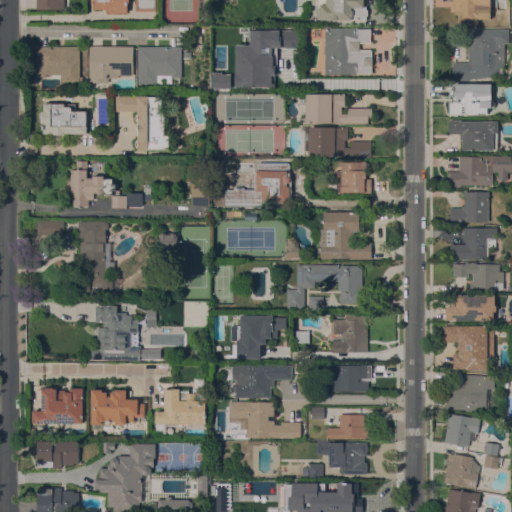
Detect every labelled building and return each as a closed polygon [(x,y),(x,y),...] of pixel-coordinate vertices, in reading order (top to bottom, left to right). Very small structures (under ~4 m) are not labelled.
[(64,0),(64,9),(36,9),(36,0),(64,0)] [(130,0),(130,7),(128,7),(128,12),(105,12),(105,9),(94,9),(94,2),(92,0),(130,0)] [(157,0),(157,11),(135,10),(135,0),(157,0)] [(364,0),(364,6),(366,6),(366,9),(368,9),(368,16),(366,16),(366,19),(365,19),(365,25),(339,25),(339,19),(320,19),(320,16),(317,16),(316,13),(315,8),(317,7),(317,0),(364,0)] [(478,19),(478,22),(458,22),(458,13),(455,13),(455,6),(453,6),(453,0),(490,0),(490,19),(478,19)] [(372,27),(372,44),(359,44),(359,49),(371,49),(371,74),(325,74),(325,27),(372,27)] [(453,76),(453,62),(468,62),(468,29),(508,29),(508,43),(504,43),(504,64),(503,64),(503,76),(453,76)] [(271,37),(271,41),(272,41),(272,47),(271,47),(271,50),(256,50),(256,58),(258,58),(258,65),(256,65),(256,77),(262,77),(262,88),(243,88),(243,85),(232,85),(232,82),(231,82),(231,81),(230,80),(230,76),(231,76),(231,75),(230,75),(230,68),(231,68),(231,61),(229,61),(229,46),(240,46),(240,38),(271,37)] [(79,46),(80,82),(60,82),(60,77),(36,77),(36,46),(79,46)] [(133,46),(133,75),(118,75),(118,78),(108,78),(108,82),(89,82),(89,46),(133,46)] [(181,46),(181,78),(172,78),(172,83),(167,83),(167,79),(162,79),(162,83),(138,83),(138,46),(181,46)] [(491,83),(491,99),(493,99),(494,101),(494,104),(494,105),(493,106),(492,106),(491,106),(491,107),(488,107),(487,113),(478,112),(478,114),(449,114),(449,101),(453,101),(453,83),(491,83)] [(306,93),(332,94),(332,93),(345,93),(345,106),(342,106),(342,114),(348,114),(348,107),(372,108),(372,117),(368,117),(368,122),(332,122),(332,123),(306,122),(306,93)] [(162,96),(162,111),(165,112),(164,135),(170,135),(170,150),(138,150),(138,146),(136,146),(136,140),(137,140),(138,120),(136,120),(136,114),(138,114),(138,111),(116,111),(116,95),(162,96)] [(44,111),(44,103),(65,103),(65,106),(70,106),(72,108),(72,111),(87,111),(87,133),(65,133),(65,134),(53,135),(53,133),(44,133),(44,129),(42,129),(42,111),(44,111)] [(449,119),(460,119),(460,120),(498,120),(498,133),(497,133),(497,148),(493,148),(493,150),(462,150),(462,139),(460,139),(460,133),(449,133),(449,119)] [(371,141),(371,157),(345,157),(345,156),(309,156),(309,127),(335,127),(335,126),(348,126),(348,139),(345,139),(345,147),(351,147),(351,141),(371,141)] [(448,171),(460,171),(460,156),(480,156),(480,155),(511,155),(511,171),(507,171),(507,179),(498,179),(498,171),(492,171),(492,184),(461,184),(461,185),(448,185),(448,171)] [(126,207),(111,207),(111,195),(102,195),(103,192),(101,192),(101,193),(96,193),(96,192),(93,192),(93,199),(88,199),(88,206),(73,205),(73,192),(70,192),(71,183),(68,183),(69,177),(70,177),(71,169),(76,169),(76,160),(87,160),(87,177),(93,177),(93,175),(104,175),(104,177),(113,178),(113,183),(116,183),(116,189),(119,190),(119,194),(113,194),(127,195),(126,207)] [(331,190),(327,190),(327,175),(335,175),(335,170),(340,170),(340,161),(362,162),(362,161),(366,161),(366,170),(364,170),(364,171),(366,171),(366,178),(371,178),(371,191),(340,191),(331,191),(331,190)] [(191,204),(192,187),(209,187),(209,204),(191,204)] [(489,191),(489,197),(488,197),(488,199),(497,199),(496,221),(463,221),(463,222),(459,222),(459,220),(449,220),(450,207),(461,207),(461,206),(464,206),(464,191),(489,191)] [(359,211),(359,231),(354,231),(354,243),(371,243),(371,258),(349,258),(349,257),(320,257),(320,229),(323,229),(323,211),(359,211)] [(63,234),(37,233),(37,220),(64,220),(63,234)] [(105,221),(104,276),(111,276),(111,287),(94,287),(94,282),(90,282),(90,291),(83,291),(84,257),(78,257),(79,233),(78,233),(78,220),(97,221),(105,221)] [(463,227),(486,227),(497,227),(497,238),(496,238),(496,247),(488,247),(488,252),(487,252),(487,258),(450,258),(450,242),(453,242),(453,244),(465,244),(465,237),(463,237),(463,227)] [(178,232),(178,249),(161,249),(161,232),(178,232)] [(285,257),(285,260),(282,260),(282,255),(285,255),(285,252),(287,252),(287,236),(293,236),(293,240),(295,240),(295,241),(298,241),(298,246),(303,246),(303,257),(290,257),(285,257)] [(453,263),(464,263),(464,262),(476,262),(476,263),(499,263),(499,271),(503,271),(503,289),(500,289),(500,290),(496,290),(496,289),(469,289),(469,282),(472,282),(472,273),(468,273),(468,276),(453,276),(453,263)] [(338,264),(338,265),(358,265),(358,267),(362,267),(362,286),(359,286),(359,302),(340,302),(340,300),(339,300),(339,295),(340,295),(340,292),(341,292),(341,290),(338,290),(338,281),(314,280),(314,287),(304,287),(304,309),(286,309),(286,288),(296,288),(296,264),(338,264)] [(446,319),(446,306),(451,306),(451,301),(454,301),(453,300),(452,298),(453,297),(454,296),(454,294),(495,294),(495,305),(496,305),(496,311),(494,311),(494,312),(495,315),(494,317),(493,320),(446,319)] [(323,295),(323,299),(324,299),(324,310),(309,310),(309,295),(323,295)] [(90,359),(90,349),(97,349),(98,327),(103,327),(103,321),(96,321),(96,305),(121,305),(121,315),(132,315),(132,319),(138,319),(138,332),(132,332),(132,345),(141,345),(140,360),(90,359)] [(366,349),(344,349),(344,351),(331,351),(331,338),(339,338),(339,332),(335,332),(335,330),(332,330),(332,317),(344,317),(344,312),(364,312),(364,327),(366,327),(366,349)] [(241,357),(241,356),(237,356),(235,356),(235,354),(233,354),(233,343),(237,343),(237,338),(238,338),(238,325),(240,325),(240,314),(272,314),(272,316),(286,316),(286,328),(277,328),(277,337),(265,337),(265,343),(258,343),(258,344),(260,344),(260,357),(241,357)] [(494,356),(488,356),(488,369),(466,369),(466,368),(453,368),(453,353),(459,353),(459,341),(444,341),(444,326),(494,325),(494,356)] [(309,330),(309,342),(296,342),(296,330),(309,330)] [(292,364),(292,378),(285,378),(271,378),(271,397),(235,397),(235,379),(227,379),(227,364),(285,364),(292,364)] [(332,390),(332,391),(319,391),(319,376),(323,376),(323,364),(371,365),(371,378),(368,378),(368,391),(332,390)] [(445,408),(446,396),(452,396),(452,388),(458,388),(459,373),(495,376),(494,388),(487,388),(485,412),(465,411),(465,409),(445,408)] [(84,422),(79,422),(79,424),(73,424),(73,422),(71,422),(71,423),(65,423),(65,422),(64,422),(64,423),(60,423),(60,422),(40,422),(40,423),(35,423),(35,422),(33,422),(33,410),(42,410),(42,388),(46,388),(46,387),(53,387),(53,388),(57,388),(57,389),(66,389),(66,391),(70,391),(70,387),(83,387),(84,422)] [(207,388),(206,423),(194,423),(194,424),(188,424),(188,423),(156,423),(156,411),(165,411),(165,407),(164,407),(164,402),(165,402),(165,401),(164,401),(164,396),(165,396),(164,396),(164,391),(165,391),(165,388),(180,388),(180,389),(189,390),(189,392),(193,392),(193,388),(204,388),(207,388)] [(142,416),(142,417),(139,417),(139,416),(134,416),(134,421),(131,421),(128,421),(127,421),(127,424),(116,424),(116,421),(103,421),(103,430),(92,430),(92,424),(91,424),(91,389),(102,389),(102,391),(107,391),(107,396),(111,396),(111,391),(114,391),(114,390),(116,390),(116,389),(126,389),(126,398),(138,398),(138,403),(145,403),(145,416),(142,416)] [(248,401),(274,402),(274,415),(268,415),(268,420),(274,420),(274,424),(281,424),(281,421),(300,421),(300,437),(246,436),(246,428),(240,428),(240,421),(229,421),(229,401),(248,401)] [(324,406),(324,418),(312,418),(312,406),(324,406)] [(449,413),(471,416),(480,417),(477,433),(476,432),(474,440),(470,440),(469,445),(444,441),(449,413)] [(364,414),(364,426),(371,426),(371,437),(327,437),(327,427),(339,427),(340,414),(364,414)] [(79,462),(74,462),(74,464),(61,464),(61,467),(38,467),(38,440),(79,440),(79,462)] [(341,473),(341,472),(340,472),(340,469),(334,469),(334,466),(329,466),(329,453),(321,453),(321,441),(367,441),(367,454),(364,454),(364,461),(367,461),(367,473),(341,473)] [(499,443),(497,455),(483,453),(485,441),(499,443)] [(114,511),(114,505),(107,505),(107,491),(99,491),(99,488),(95,488),(95,478),(99,478),(100,467),(107,467),(107,465),(110,461),(110,459),(113,457),(116,456),(117,457),(117,454),(130,454),(130,442),(155,442),(155,457),(154,457),(153,466),(149,466),(151,467),(151,471),(148,474),(144,474),(143,473),(142,473),(141,501),(139,501),(139,509),(137,511),(123,511),(114,511)] [(480,465),(476,488),(466,486),(467,485),(451,483),(447,482),(444,481),(446,472),(445,472),(446,468),(447,468),(448,460),(447,460),(449,452),(454,453),(454,452),(474,456),(473,458),(479,464),(480,465)] [(486,454),(503,457),(501,468),(484,466),(486,454)] [(323,463),(323,478),(310,477),(310,475),(304,475),(304,466),(310,466),(310,463),(323,463)] [(197,474),(207,474),(207,496),(197,496),(197,474)] [(252,477),(289,478),(288,497),(252,496),(252,477)] [(309,492),(310,479),(322,479),(322,483),(323,483),(323,488),(322,488),(322,493),(309,492)] [(325,501),(333,501),(333,487),(335,487),(335,486),(341,486),(341,484),(352,485),(352,484),(361,484),(360,490),(362,490),(362,494),(365,494),(365,499),(368,499),(368,503),(371,503),(370,511),(325,511),(325,510),(325,501)] [(62,491),(79,491),(79,511),(37,511),(37,488),(53,488),(53,486),(62,486),(62,491)] [(480,497),(482,497),(480,505),(479,505),(478,507),(476,507),(474,511),(445,511),(450,488),(473,492),(473,491),(481,492),(480,497)] [(158,511),(158,499),(166,499),(166,496),(172,496),(172,499),(189,499),(189,511),(158,511)]
